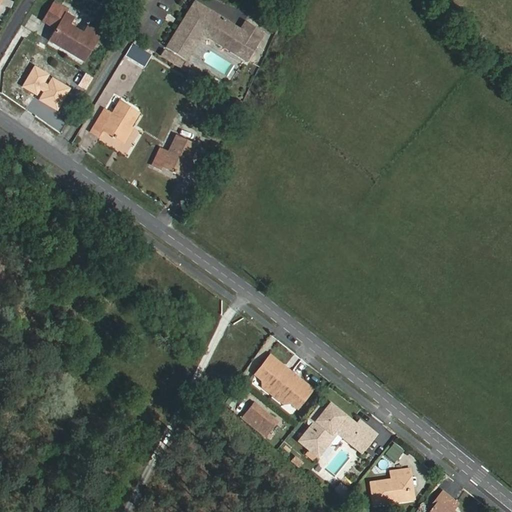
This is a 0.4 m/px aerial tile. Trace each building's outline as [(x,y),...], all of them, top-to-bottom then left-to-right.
[(179,26),(167,47),(188,60),(204,34),(248,61),(266,33),(246,21),(241,28),(195,0),(182,21),(185,23),(182,28),(179,26)] [(67,11),(52,3),(44,17),(58,25),(56,29),(49,41),(84,61),(100,34),(87,26),(83,33),(69,25),(73,18),(65,14),(67,11)] [(44,17),(42,21),(56,29),(58,25),(44,17)] [(164,49),(160,56),(175,64),(178,57),(164,49)] [(72,89),(34,66),(20,90),(57,113),(72,89)] [(105,132),(116,139),(125,124),(130,127),(139,113),(119,101),(111,115),(104,110),(91,132),(101,138),(105,132)] [(125,124),(116,139),(123,143),(132,129),(130,127),(125,124)] [(163,167),(177,174),(185,159),(190,161),(197,146),(176,136),(168,153),(160,149),(152,165),(161,170),(163,167)] [(185,159),(177,174),(184,177),(191,162),(190,161),(185,159)] [(153,333),(137,327),(132,340),(134,340),(133,345),(138,347),(137,350),(147,354),(150,343),(153,344),(156,336),(153,335),(153,333)] [(279,363),(270,355),(255,374),(263,380),(263,388),(282,403),(289,401),(297,407),(312,389),(303,381),(298,382),(296,380),(298,378),(284,367),(282,369),(279,367),(279,363)] [(247,411),(270,430),(276,422),(254,404),(247,411)] [(311,427),(299,441),(310,450),(306,455),(312,459),(316,455),(318,456),(329,442),(333,445),(338,443),(343,438),(361,452),(375,435),(359,421),(355,425),(329,404),(321,413),(316,409),(308,419),(307,424),(311,427)] [(265,435),(270,430),(247,411),(243,417),(265,435)] [(402,460),(403,447),(395,446),(394,459),(402,460)] [(296,456),(291,462),(299,468),(303,463),(296,456)] [(405,478),(410,477),(409,470),(391,473),(392,480),(371,483),(373,505),(395,501),(394,497),(408,495),(405,478)] [(413,499),(410,477),(405,478),(408,495),(394,497),(395,501),(413,499)] [(442,491),(435,500),(449,511),(450,511),(457,504),(442,491)] [(449,511),(435,500),(431,505),(433,507),(429,511),(449,511)]
